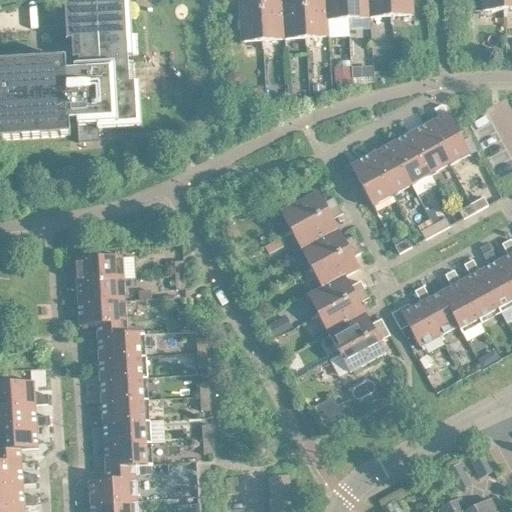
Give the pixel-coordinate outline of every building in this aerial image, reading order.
[(0,58),(0,134),(74,130),(73,117),(81,117),(82,138),(103,137),(103,125),(146,123),(143,78),(138,78),(137,59),(133,59),(132,51),(142,51),(140,30),(135,30),(133,0),(68,0),(71,36),(76,35),(77,55),(82,54),(83,62),(78,62),(78,67),(70,68),(69,54),(0,58)] [(267,37),(264,0),(242,0),(245,38),(267,37)] [(264,0),(267,37),(288,35),(286,0),(264,0)] [(286,0),(288,35),(310,34),(307,0),(286,0)] [(307,0),(310,34),(332,32),(331,16),(330,16),(329,0),(307,0)] [(329,0),(330,16),(331,16),(352,15),(351,0),(329,0)] [(351,0),(352,15),(374,13),(372,0),(351,0)] [(372,0),(374,13),(395,12),(394,0),(372,0)] [(394,0),(395,12),(418,11),(416,0),(394,0)] [(263,79),(252,87),(258,97),(269,88),(263,79)] [(451,109),(432,119),(434,123),(433,124),(451,157),(451,158),(453,162),(473,150),(451,109)] [(432,119),(413,129),(415,133),(414,134),(432,168),(434,172),(453,162),(451,158),(451,157),(433,124),(434,123),(432,119)] [(413,129),(394,140),(396,144),(395,144),(413,178),(415,182),(434,172),(432,168),(414,134),(415,133),(413,129)] [(394,140),(375,150),(377,154),(376,154),(394,188),(394,189),(396,193),(415,182),(413,178),(395,144),(396,144),(394,140)] [(377,154),(375,150),(355,161),(377,203),(396,193),(394,189),(394,188),(376,154),(377,154)] [(285,207),(296,227),(342,202),(337,193),(327,199),(321,189),(321,188),(285,207)] [(488,194),(475,200),(479,209),(492,202),(488,194)] [(479,209),(475,200),(463,207),(467,215),(479,209)] [(306,246),(342,226),(336,216),(346,210),(342,202),(296,227),(306,246)] [(449,214),(437,221),(441,229),(454,222),(449,214)] [(441,229),(437,221),(424,228),(429,236),(441,229)] [(306,246),(316,265),(363,240),(358,231),(347,237),(342,226),(306,246)] [(398,242),(403,250),(415,243),(411,235),(398,242)] [(511,251),(502,257),(504,261),(503,261),(511,277),(511,236),(506,240),(511,251)] [(316,265),(326,283),(327,284),(344,274),(344,275),(348,273),(363,265),(356,254),(367,248),(363,240),(316,265)] [(493,262),(483,267),(485,271),(484,271),(502,305),(511,299),(511,277),(503,261),(504,261),(502,257),(496,246),(487,251),(493,262)] [(79,256),(80,278),(85,278),(123,276),(127,276),(126,253),(79,256)] [(474,272),(464,277),(466,281),(465,282),(483,315),(502,305),(484,271),(485,271),(483,267),(477,256),(468,261),(474,272)] [(178,258),(179,272),(188,271),(188,257),(178,258)] [(455,282),(445,288),(447,292),(446,292),(462,322),(461,322),(464,326),(483,315),(465,282),(466,281),(464,277),(458,266),(449,271),(455,282)] [(188,271),(179,272),(180,286),(189,285),(188,271)] [(312,291),(323,311),(369,286),(364,277),(354,283),(348,273),(344,275),(344,274),(327,284),(326,283),(312,291)] [(80,278),(82,299),(86,299),(86,300),(124,297),(124,298),(129,297),(127,276),(123,276),(85,278),(80,278)] [(418,287),(424,299),(425,298),(443,332),(461,322),(462,322),(446,292),(447,292),(445,288),(433,294),(427,282),(418,287)] [(155,286),(142,286),(143,296),(155,296),(155,286)] [(333,330),(368,310),(363,300),(373,294),(369,286),(323,311),(333,330)] [(100,321),(101,334),(131,332),(131,331),(129,297),(124,298),(124,297),(86,300),(86,299),(82,299),(83,322),(100,321)] [(425,298),(424,299),(414,304),(412,300),(395,309),(404,326),(412,322),(424,343),(443,332),(425,298)] [(191,304),(180,304),(181,315),(191,315),(191,304)] [(333,330),(343,349),(389,323),(385,315),(374,321),(368,310),(333,330)] [(290,312),(270,323),(276,334),(296,323),(290,312)] [(389,323),(343,349),(354,368),(389,349),(383,337),(394,332),(389,323)] [(101,334),(102,355),(107,354),(107,355),(145,353),(145,354),(150,353),(149,344),(145,345),(144,330),(131,331),(131,332),(101,334)] [(201,335),(201,350),(211,349),(210,335),(201,335)] [(211,349),(201,350),(202,364),(212,363),(211,349)] [(102,355),(104,376),(108,376),(108,377),(146,374),(146,375),(151,375),(150,366),(146,366),(145,354),(145,353),(107,355),(107,354),(102,355)] [(104,376),(105,398),(109,398),(148,396),(148,397),(152,396),(152,387),(147,388),(146,375),(146,374),(108,377),(108,376),(104,376)] [(0,380),(0,402),(35,401),(40,401),(52,400),(51,390),(39,391),(38,378),(0,380)] [(203,378),(204,393),(213,392),(212,378),(203,378)] [(213,392),(204,393),(205,407),(214,406),(213,392)] [(338,394),(319,404),(329,423),(348,413),(342,401),(338,394)] [(105,398),(106,419),(111,419),(111,420),(149,418),(154,418),(153,409),(149,409),(148,397),(148,396),(109,398),(105,398)] [(0,402),(0,424),(36,422),(36,423),(41,423),(53,422),(53,412),(40,412),(40,401),(35,401),(0,402)] [(106,419),(108,441),(112,441),(150,439),(150,440),(155,440),(154,431),(150,431),(149,418),(111,420),(111,419),(106,419)] [(206,422),(207,436),(216,435),(215,421),(206,422)] [(0,424),(0,460),(21,459),(26,459),(25,445),(42,444),(41,423),(36,423),(36,422),(0,424)] [(216,435),(207,436),(207,450),(217,449),(216,435)] [(108,441),(109,462),(113,462),(113,463),(139,461),(139,463),(155,462),(156,462),(156,452),(151,452),(150,440),(150,439),(112,441),(108,441)] [(481,455),(475,458),(484,474),(490,471),(481,455)] [(0,481),(22,480),(22,481),(27,481),(39,480),(39,470),(26,471),(26,459),(21,459),(0,460),(0,481)] [(463,459),(456,463),(469,485),(476,481),(463,459)] [(93,478),(94,498),(98,498),(136,496),(137,497),(141,497),(139,472),(139,463),(139,461),(113,463),(113,462),(109,462),(110,477),(93,478)] [(155,462),(139,463),(139,472),(155,471),(155,462)] [(271,472),(272,484),(294,483),(293,471),(271,472)] [(229,475),(231,491),(242,490),(241,474),(229,475)] [(0,481),(0,503),(24,502),(24,503),(28,502),(41,502),(40,491),(28,492),(27,481),(22,481),(22,480),(0,481)] [(272,484),(273,496),(295,494),(294,483),(272,484)] [(273,496),(273,507),(296,506),(295,494),(273,496)] [(443,507),(445,511),(503,511),(495,497),(496,496),(496,495),(471,509),(464,496),(443,507)] [(94,498),(94,511),(141,511),(141,497),(137,497),(136,496),(98,498),(94,498)] [(193,501),(193,511),(203,511),(203,500),(193,501)] [(0,503),(0,511),(28,511),(28,502),(24,503),(24,502),(0,503)]
